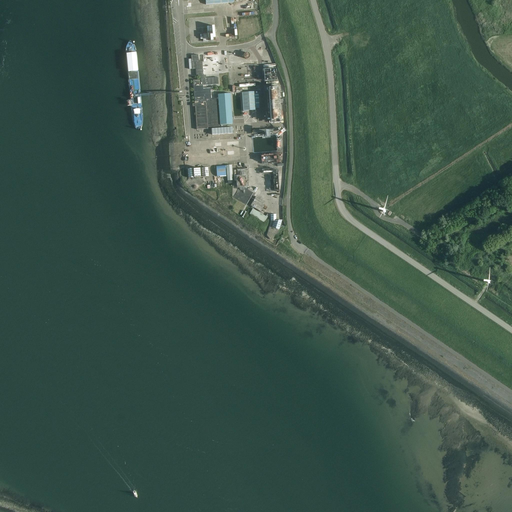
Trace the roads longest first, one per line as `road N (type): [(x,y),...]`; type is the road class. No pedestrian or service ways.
road 1 (unclassified): [(511,329),(342,207),(330,64),(313,0)]
road 2 (unclassified): [(305,252),(290,232),(286,201),(289,86),(271,32),(274,0)]
